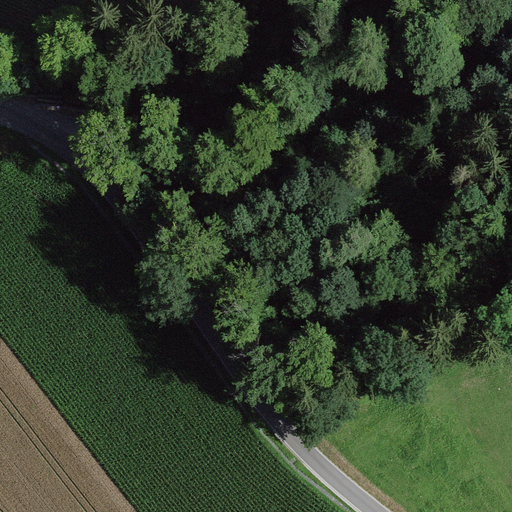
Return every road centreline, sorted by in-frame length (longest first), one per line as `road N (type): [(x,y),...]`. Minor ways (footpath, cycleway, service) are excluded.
road 1 (residential): [(0,107),(56,137),(111,186),(293,441),(373,511)]
road 2 (track): [(56,137),(100,133),(123,144),(240,283),(305,315),(396,321),(511,269)]
